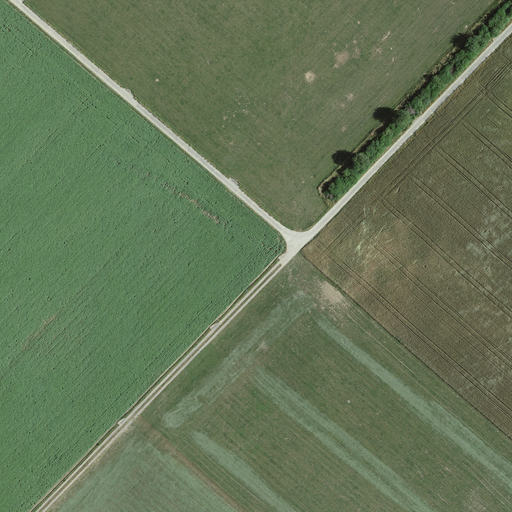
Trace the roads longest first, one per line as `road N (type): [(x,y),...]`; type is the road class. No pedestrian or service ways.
road 1 (track): [(18,0),(301,241),(511,26)]
road 2 (track): [(301,241),(40,511)]
